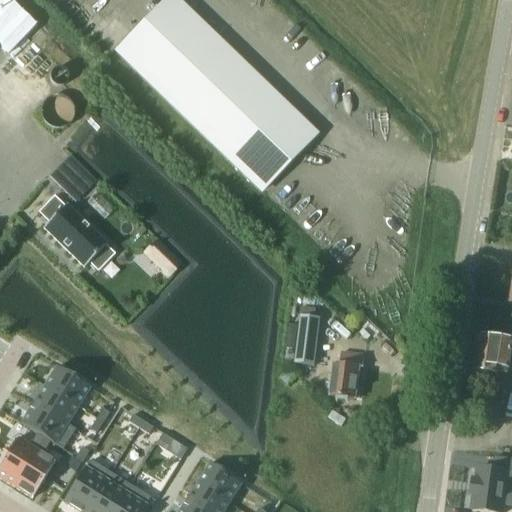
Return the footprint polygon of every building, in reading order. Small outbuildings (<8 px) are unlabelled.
[(0,0),(0,48),(7,55),(35,26),(7,0),(0,0)] [(315,135),(175,0),(167,0),(116,53),(260,192),(315,135)] [(85,174),(65,195),(74,204),(95,183),(85,174)] [(47,224),(42,229),(83,269),(106,246),(65,206),(63,208),(53,198),(37,214),(47,224)] [(315,367),(322,319),(302,316),(295,364),(315,367)] [(511,342),(482,337),(476,372),(497,376),(498,368),(509,370),(511,355),(511,354),(511,342)] [(356,400),(360,369),(364,369),(366,357),(342,354),(340,366),(335,365),(331,397),(356,400)] [(55,368),(43,387),(77,409),(89,390),(55,368)] [(43,387),(31,406),(73,432),(74,431),(66,426),(77,409),(43,387)] [(31,406),(19,425),(35,435),(42,439),(49,443),(61,451),(73,432),(31,406)] [(101,410),(95,420),(102,424),(108,414),(101,410)] [(131,416),(127,423),(137,430),(142,423),(131,416)] [(95,420),(89,431),(95,435),(102,424),(95,420)] [(142,423),(137,430),(148,436),(152,429),(142,423)] [(14,440),(0,462),(0,480),(11,487),(42,439),(35,435),(27,448),(14,440)] [(161,435),(157,442),(167,448),(171,441),(161,435)] [(42,439),(12,488),(31,500),(53,464),(40,456),(49,443),(42,439)] [(80,449),(74,459),(81,464),(87,453),(80,449)] [(473,481),(471,497),(474,498),(473,510),(472,510),(472,511),(481,511),(503,511),(504,507),(511,507),(511,460),(495,458),(493,471),(478,469),(478,470),(477,482),(473,481)] [(89,462),(63,504),(75,511),(85,511),(109,475),(89,462)] [(208,464),(196,484),(230,505),(242,486),(208,464)] [(109,475),(85,511),(112,511),(128,487),(109,475)] [(196,484),(185,502),(200,511),(225,511),(230,505),(196,484)] [(128,487),(112,511),(140,511),(149,499),(128,487)] [(200,511),(185,502),(178,511),(200,511)]
